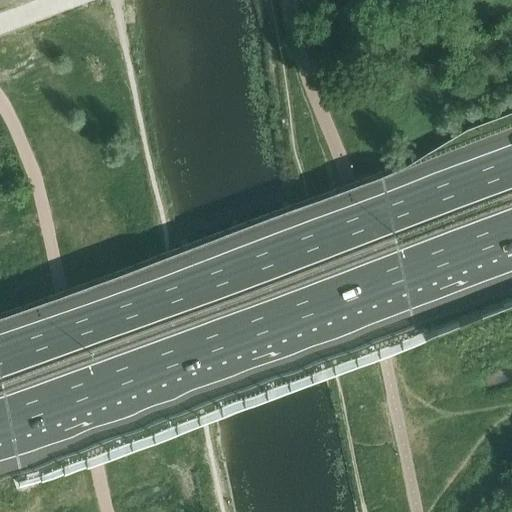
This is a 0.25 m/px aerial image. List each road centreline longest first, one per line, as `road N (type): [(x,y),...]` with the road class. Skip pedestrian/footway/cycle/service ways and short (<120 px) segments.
road 1 (motorway): [(0,423),(511,232)]
road 2 (motorway): [(511,170),(0,358)]
